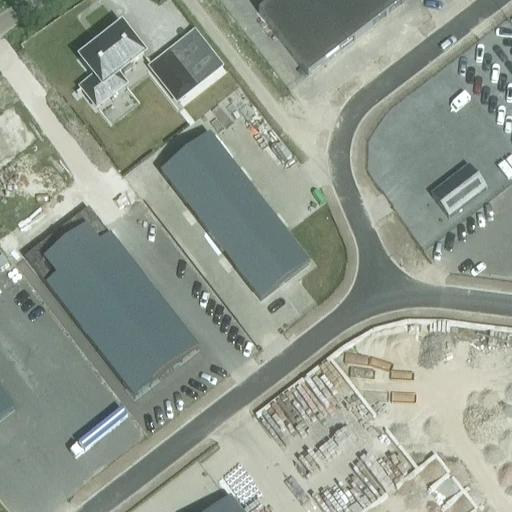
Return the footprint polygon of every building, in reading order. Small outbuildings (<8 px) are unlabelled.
[(307,78),(403,5),(399,0),(276,0),(258,14),(307,78)] [(103,86),(89,97),(103,114),(131,92),(125,84),(151,63),(130,36),(89,68),(103,86)] [(172,60),(153,74),(180,107),(198,93),(172,60)] [(96,134),(105,146),(115,138),(125,152),(163,125),(144,99),(96,134)] [(20,102),(0,117),(0,167),(6,163),(0,155),(0,150),(19,136),(27,147),(44,133),(20,102)] [(162,176),(260,303),(309,266),(210,139),(162,176)] [(431,198),(448,220),(486,191),(469,168),(431,198)] [(134,401),(198,352),(89,211),(25,260),(134,401)] [(0,422),(15,411),(0,392),(0,422)] [(236,511),(229,503),(217,511),(236,511)]
